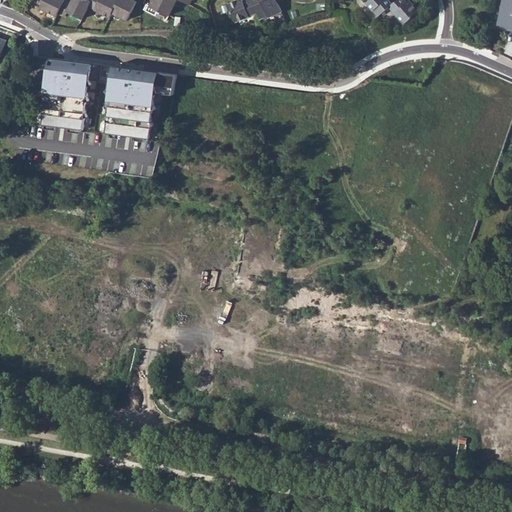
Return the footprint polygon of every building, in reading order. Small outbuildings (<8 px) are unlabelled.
[(36,0),(36,1),(42,5),(41,7),(57,16),(58,14),(66,0),(64,0),(36,0)] [(58,14),(65,17),(68,11),(82,19),(90,6),(91,3),(86,0),(73,0),(71,3),(66,0),(58,14)] [(90,6),(109,17),(111,13),(117,1),(114,0),(92,0),(91,3),(90,6)] [(111,13),(126,21),(135,4),(127,0),(118,0),(117,1),(111,13)] [(144,4),(142,8),(153,14),(156,9),(166,15),(173,0),(149,0),(148,4),(145,3),(144,4)] [(239,0),(230,0),(228,1),(235,20),(257,12),(252,0),(244,0),(240,2),(239,0)] [(252,0),(257,12),(259,18),(263,16),(263,15),(266,14),(267,17),(280,11),(275,0),(252,0)] [(361,0),(377,18),(388,7),(391,5),(386,0),(361,0)] [(388,7),(403,24),(418,10),(411,2),(407,5),(405,3),(402,0),(396,0),(391,5),(388,7)] [(511,0),(502,0),(498,24),(510,26),(509,30),(511,30),(511,0)] [(178,75),(55,59),(46,122),(88,128),(95,74),(116,77),(109,132),(155,138),(161,92),(176,94),(178,75)]
